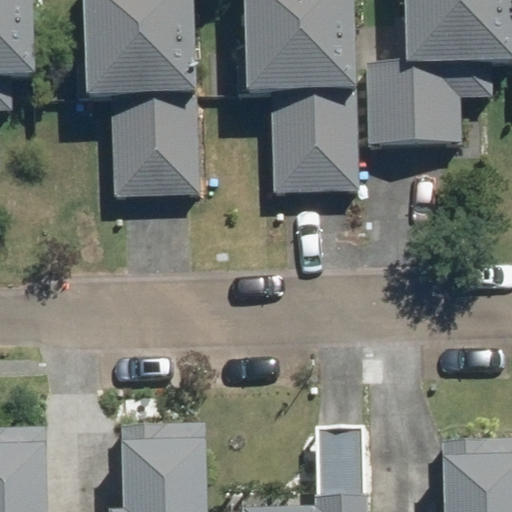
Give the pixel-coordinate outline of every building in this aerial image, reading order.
[(0,0),(0,88),(40,87),(37,0),(0,0)] [(83,0),(86,55),(77,55),(79,103),(115,102),(119,202),(202,199),(195,0),(83,0)] [(244,0),(246,51),(237,51),(239,99),(271,98),(274,198),(363,195),(355,0),(244,0)] [(368,64),(371,149),(464,146),(461,69),(511,67),(511,0),(404,0),(406,24),(395,25),(396,63),(368,64)] [(209,511),(208,428),(122,430),(124,511),(209,511)] [(316,511),(369,511),(370,501),(367,501),(366,430),(316,430),(316,511)] [(49,511),(47,432),(0,432),(0,511),(49,511)] [(511,511),(511,442),(443,444),(444,511),(511,511)]
